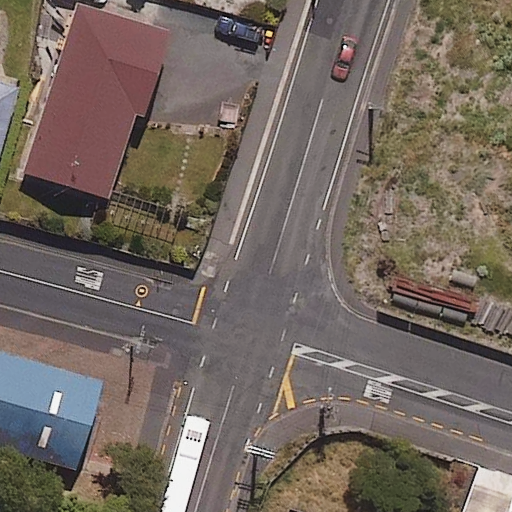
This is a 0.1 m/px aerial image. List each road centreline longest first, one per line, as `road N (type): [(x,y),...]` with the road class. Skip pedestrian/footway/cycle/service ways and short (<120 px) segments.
road 1 (residential): [(356,0),(250,335)]
road 2 (tertiary): [(511,418),(250,335)]
road 3 (tertiary): [(250,335),(0,268)]
road 4 (residential): [(250,335),(197,511)]
